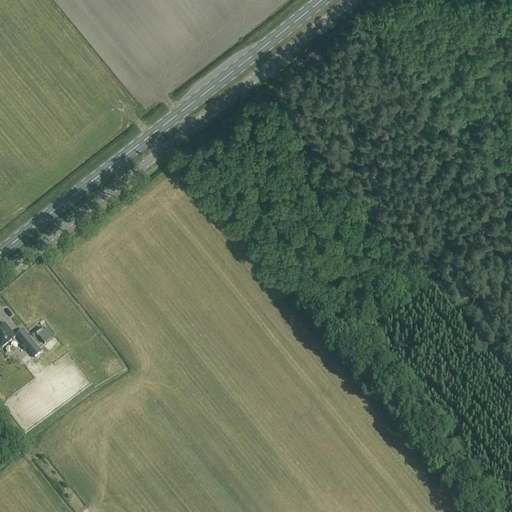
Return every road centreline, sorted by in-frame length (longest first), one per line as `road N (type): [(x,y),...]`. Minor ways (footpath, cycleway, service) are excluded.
road 1 (unclassified): [(0,276),(351,0)]
road 2 (primary): [(0,252),(321,0)]
road 3 (track): [(511,377),(280,86)]
road 4 (track): [(0,411),(81,511)]
